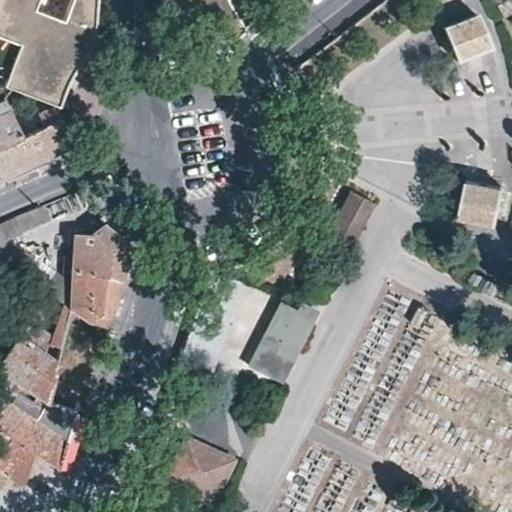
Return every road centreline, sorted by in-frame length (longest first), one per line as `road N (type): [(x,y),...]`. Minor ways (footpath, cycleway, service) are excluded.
road 1 (tertiary): [(88,511),(169,231)]
road 2 (tertiary): [(169,231),(237,217),(275,169),(274,123),(245,91)]
road 3 (residential): [(150,150),(0,208)]
road 4 (tertiary): [(245,91),(268,46),(328,0)]
